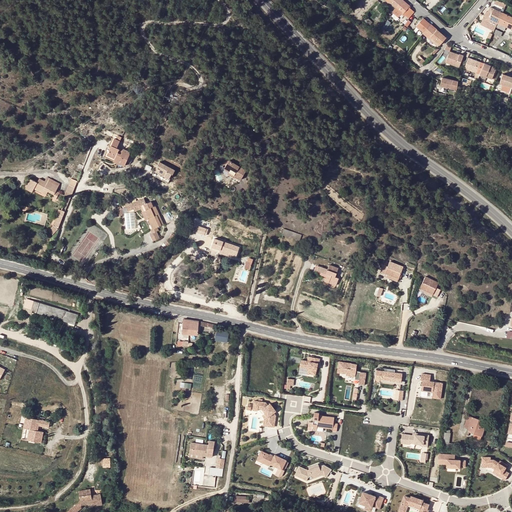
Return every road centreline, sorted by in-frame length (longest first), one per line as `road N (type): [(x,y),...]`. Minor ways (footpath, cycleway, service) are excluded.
road 1 (secondary): [(511,373),(305,339),(0,263)]
road 2 (track): [(221,0),(228,11),(223,24),(146,22),(141,29),(155,52),(198,74),(198,88),(153,88),(139,78),(128,82),(21,53)]
road 3 (secondary): [(261,0),(400,144),(511,231)]
road 4 (track): [(42,502),(81,466),(84,396),(71,366),(0,332)]
road 5 (residential): [(503,496),(456,501),(385,472)]
road 6 (residential): [(385,472),(299,447),(285,420)]
